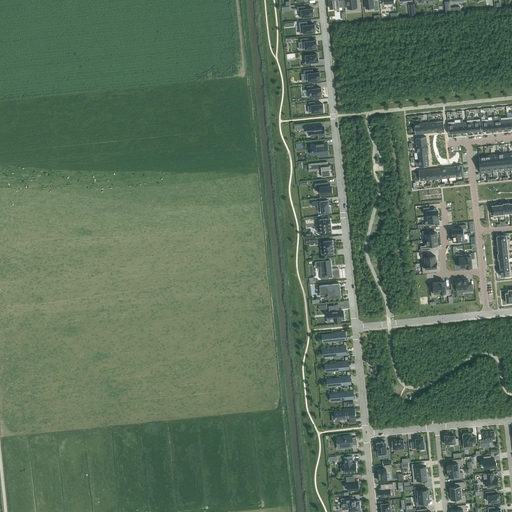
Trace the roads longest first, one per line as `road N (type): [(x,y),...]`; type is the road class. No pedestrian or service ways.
road 1 (residential): [(354,327),(330,116)]
road 2 (residential): [(354,327),(486,314)]
